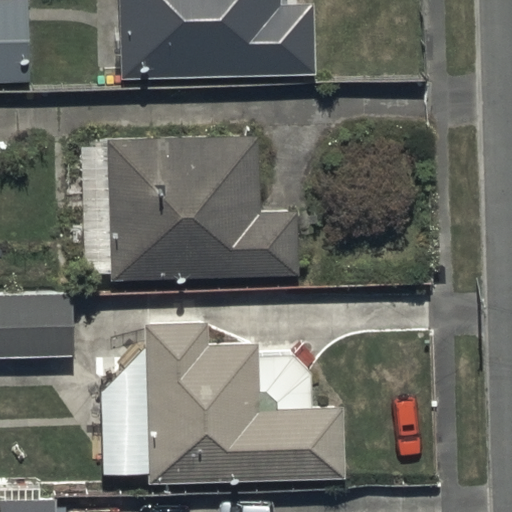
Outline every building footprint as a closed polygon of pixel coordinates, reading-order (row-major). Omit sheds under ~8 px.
[(19,0),(0,0),(0,63),(21,62),(19,0)] [(113,0),(114,60),(305,60),(304,0),(113,0)] [(257,119),(105,119),(105,259),(289,259),(289,192),(257,192),(257,119)] [(0,279),(0,341),(65,342),(65,279),(0,279)] [(203,302),(137,303),(139,465),(335,464),(335,389),(251,389),(250,324),(203,325),(203,302)] [(0,511),(52,511),(51,481),(0,482),(0,511)]
